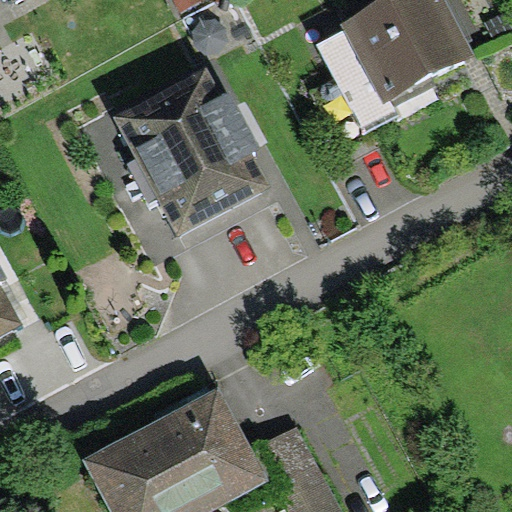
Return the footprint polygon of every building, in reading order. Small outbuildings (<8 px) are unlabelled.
[(0,0),(0,19),(8,36),(80,0),(0,0)] [(420,10),(314,69),(358,149),(465,90),(420,10)] [(217,87),(103,142),(166,271),(280,215),(217,87)] [(0,314),(0,351),(16,342),(0,314)] [(259,400),(87,493),(97,511),(269,511),(309,491),(259,400)]
